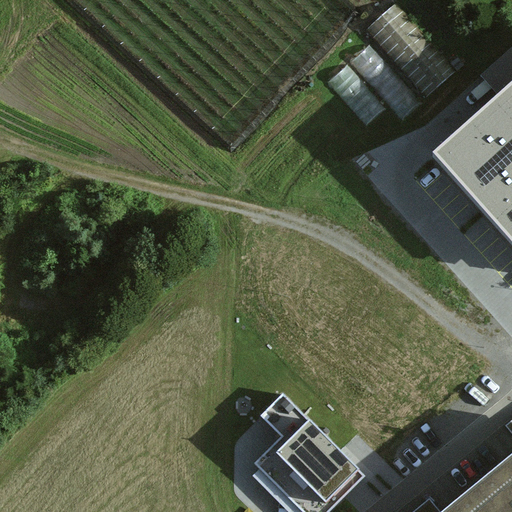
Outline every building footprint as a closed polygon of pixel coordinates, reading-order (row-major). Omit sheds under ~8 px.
[(511,88),(434,158),(511,246),(511,88)] [(282,437),(255,463),(302,511),(327,511),(365,476),(346,457),(283,394),(261,416),(282,437)] [(486,443),(500,460),(511,449),(511,429),(508,425),(486,443)] [(511,511),(511,470),(461,511),(511,511)] [(436,511),(441,508),(431,495),(410,511),(436,511)]
